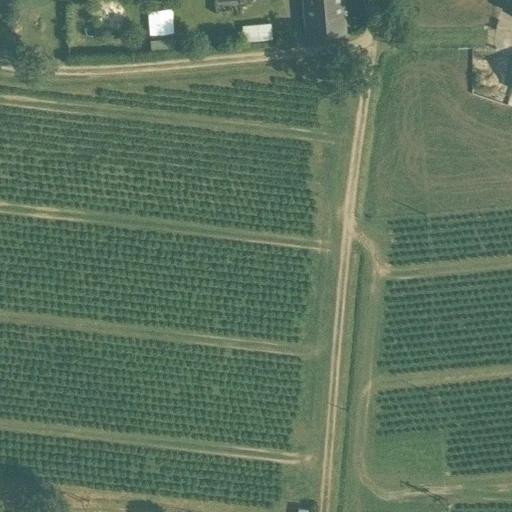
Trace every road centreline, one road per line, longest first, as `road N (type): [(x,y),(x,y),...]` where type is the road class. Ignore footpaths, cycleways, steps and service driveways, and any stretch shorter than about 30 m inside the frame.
road 1 (track): [(325,511),(373,0)]
road 2 (track): [(511,39),(374,40)]
